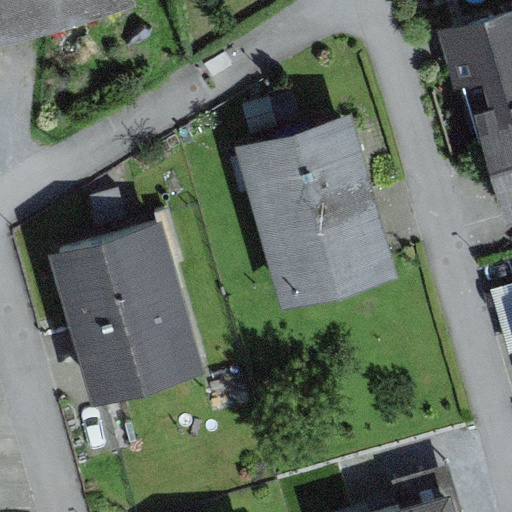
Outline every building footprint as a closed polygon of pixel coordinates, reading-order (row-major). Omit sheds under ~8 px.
[(0,0),(0,28),(106,0),(0,0)] [(511,0),(506,0),(442,18),(466,101),(477,98),(509,209),(511,207),(511,0)] [(240,130),(285,293),(400,261),(356,99),(240,130)] [(166,207),(52,239),(95,389),(208,357),(166,207)] [(341,511),(468,511),(452,455),(397,471),(404,494),(341,511)]
